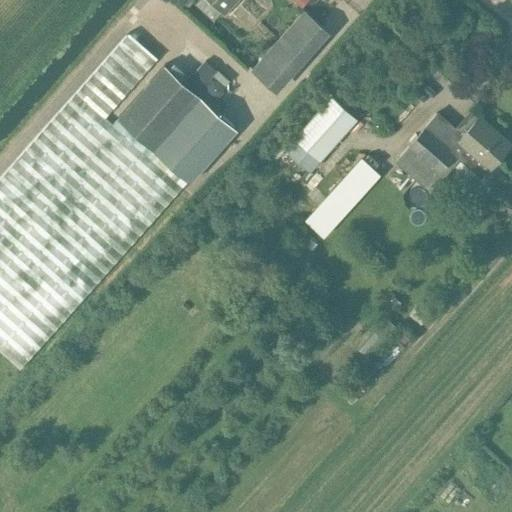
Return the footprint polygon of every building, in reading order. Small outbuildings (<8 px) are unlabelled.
[(197,0),(195,3),(214,20),(222,12),(224,14),(237,0),(197,0)] [(304,11),(254,68),(272,84),(323,27),(304,11)] [(130,32),(0,177),(0,348),(21,368),(72,311),(236,126),(165,63),(118,116),(118,117),(112,124),(104,117),(158,57),(130,32)] [(332,95),(284,147),(310,170),(358,118),(332,95)] [(479,116),(464,133),(438,111),(394,160),(425,187),(430,182),(436,187),(460,159),(481,177),(491,167),(511,144),(479,116)] [(362,156),(306,219),(323,235),(380,172),(362,156)]
